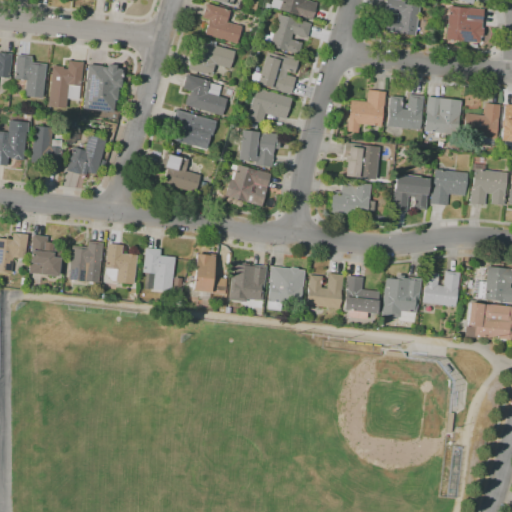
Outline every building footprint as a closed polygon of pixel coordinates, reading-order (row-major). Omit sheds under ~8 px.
[(311,20),(269,7),(270,6),(269,6),(268,9),(263,8),(265,3),(270,5),(271,0),(304,0),(316,3),(311,20)] [(414,40),(398,37),(399,33),(384,31),(386,19),(396,20),(396,14),(384,12),(385,0),(404,0),(403,4),(418,6),(414,40)] [(236,44),(204,35),(208,20),(202,18),(206,4),(229,10),(225,22),(241,27),(236,44)] [(479,43),(445,39),(448,7),(467,8),(482,9),(480,28),(482,28),(481,37),(479,37),(479,43)] [(297,55),(260,44),(263,34),(269,36),(270,33),(272,34),(278,15),(310,24),(306,38),(292,33),(290,40),(300,43),(297,55)] [(210,76),(187,70),(191,55),(197,57),(201,42),(207,44),(208,40),(215,42),(214,46),(233,51),(229,69),(213,65),(210,76)] [(290,95),(249,82),(253,72),(259,74),(266,52),(267,53),(268,50),(277,53),(276,56),(283,58),(284,54),(294,58),(294,60),(297,61),(293,74),(286,72),(285,75),(295,78),(290,95)] [(0,53),(10,54),(8,79),(0,78),(0,53)] [(41,98),(24,96),(25,80),(13,79),(16,55),(31,56),(30,63),(45,64),(41,98)] [(65,109),(47,107),(51,65),(62,67),(62,69),(67,69),(67,61),(82,63),(78,100),(66,99),(65,109)] [(112,112),(82,109),(87,65),(102,66),(102,67),(106,68),(106,64),(116,65),(115,69),(120,69),(120,70),(121,70),(121,73),(123,73),(122,78),(120,78),(120,79),(121,79),(120,88),(118,88),(116,100),(113,100),(112,112)] [(221,116),(183,105),(186,95),(188,95),(190,91),(181,89),(185,75),(208,82),(208,83),(220,86),(217,96),(226,99),(221,116)] [(261,124),(245,120),(250,104),(244,102),(249,88),(254,89),(255,88),(291,98),(284,120),(264,114),(261,124)] [(357,133),(346,132),(347,120),(348,120),(350,100),(365,102),(367,90),(384,92),(382,108),(380,127),(358,124),(357,133)] [(418,130),(386,126),(389,96),(401,98),(400,109),(406,110),(408,95),(422,96),(418,130)] [(423,132),(425,112),(424,112),(426,97),(460,101),(456,136),(423,132)] [(485,144),(478,143),(478,142),(474,142),(475,137),(462,136),(464,113),(483,115),(484,103),(498,105),(494,139),(491,139),(490,144),(485,143),(485,144)] [(511,142),(497,141),(501,107),(503,107),(504,104),(511,105),(511,142)] [(205,150),(172,140),(176,126),(171,124),(175,110),(215,122),(211,136),(209,135),(205,150)] [(6,167),(0,166),(0,131),(6,133),(8,120),(28,123),(27,132),(25,132),(22,156),(23,156),(23,160),(7,158),(6,167)] [(59,172),(38,170),(39,163),(29,162),(33,126),(51,128),(50,139),(61,140),(60,149),(61,149),(59,172)] [(271,167),(253,165),(254,162),(237,160),(241,130),(276,134),(275,142),(278,142),(278,149),(273,149),(271,167)] [(72,145),(66,143),(69,131),(75,132),(74,135),(76,136),(75,142),(72,142),(72,145)] [(84,176),(79,174),(79,175),(65,171),(72,148),(83,151),(87,136),(105,141),(95,175),(85,172),(84,176)] [(374,180),(344,176),(345,162),(343,162),(344,158),(342,157),(344,142),(360,144),(360,145),(378,147),(374,180)] [(194,194),(162,184),(166,169),(162,168),(166,154),(187,160),(184,171),(199,176),(194,194)] [(260,206),(223,196),(228,179),(232,180),(236,164),(270,174),(260,206)] [(502,206),(489,204),(490,194),(484,193),(483,205),(468,204),(470,187),(473,171),(470,170),(471,164),(483,165),(483,170),(505,173),(504,179),(506,179),(505,184),(504,184),(503,191),(504,191),(502,206)] [(446,206),(429,204),(431,187),(433,170),(466,173),(464,196),(447,194),(446,206)] [(405,211),(390,210),(394,175),(402,176),(402,175),(418,176),(418,178),(427,179),(427,185),(429,185),(429,189),(426,189),(424,210),(412,209),(413,197),(407,196),(405,211)] [(365,217),(329,213),(331,191),(340,192),(341,182),(354,184),(354,183),(369,184),(368,199),(367,199),(367,201),(374,201),(373,212),(366,211),(365,217)] [(385,223),(375,222),(375,215),(386,216),(385,223)] [(10,273),(0,271),(0,238),(11,240),(12,233),(26,235),(24,259),(12,258),(10,273)] [(57,276),(28,273),(32,236),(47,237),(46,242),(52,243),(52,244),(60,245),(60,247),(60,248),(59,259),(57,276)] [(85,282),(68,280),(71,246),(87,248),(87,242),(101,243),(97,283),(85,282)] [(133,285),(115,283),(115,281),(111,281),(105,273),(105,268),(104,268),(107,244),(122,245),(121,254),(136,256),(133,285)] [(170,293),(152,291),(152,290),(143,289),(145,273),(142,273),(144,248),(159,250),(159,256),(174,258),(170,293)] [(208,301),(198,299),(199,292),(192,291),(195,254),(206,256),(206,254),(214,255),(214,258),(213,258),(211,277),(225,279),(224,295),(209,293),(208,301)] [(245,299),(245,302),(228,301),(230,279),(231,264),(240,265),(240,263),(248,264),(248,266),(250,266),(251,265),(265,267),(264,283),(263,283),(261,301),(245,299)] [(511,303),(483,300),(483,299),(473,297),(475,281),(485,282),(486,266),(511,269),(511,283),(509,283),(509,288),(511,288),(511,303)] [(280,311),(266,310),(267,302),(266,302),(268,283),(270,267),(288,269),(290,268),(297,268),(297,270),(303,271),(302,287),(301,287),(300,297),(302,298),(301,304),(300,304),(299,308),(281,306),(282,303),(281,303),(280,311)] [(454,307),(421,302),(425,272),(437,274),(436,285),(442,286),(444,271),(458,273),(454,307)] [(338,309),(305,305),(308,275),(321,277),(319,288),(326,289),(327,274),(342,275),(338,309)] [(413,323),(397,321),(397,318),(380,316),(383,293),(382,293),(382,289),(383,289),(384,278),(389,279),(389,277),(395,278),(396,275),(402,276),(402,278),(406,279),(406,277),(419,279),(415,313),(414,313),(413,323)] [(365,319),(347,317),(348,311),(343,310),(343,308),(342,308),(346,276),(362,278),(360,289),(378,291),(377,301),(379,301),(378,310),(376,310),(376,314),(366,313),(365,319)] [(181,293),(172,292),(173,278),(182,279),(181,293)] [(511,307),(509,321),(511,321),(511,338),(510,338),(510,341),(504,340),(504,343),(499,342),(499,339),(474,336),(474,338),(463,337),(465,326),(466,326),(469,302),(511,307)] [(450,433),(444,433),(447,413),(452,414),(450,433)] [(455,499),(446,498),(452,446),(461,447),(455,499)]
